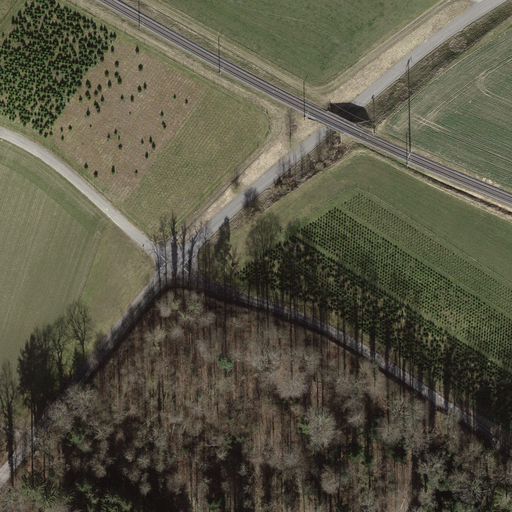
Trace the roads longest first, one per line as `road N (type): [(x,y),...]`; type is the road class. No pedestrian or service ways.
road 1 (tertiary): [(0,479),(196,243),(415,57),(498,0)]
road 2 (track): [(511,450),(333,333),(188,275),(46,156),(0,132)]
road 3 (track): [(451,0),(331,90),(313,93),(143,0)]
road 4 (track): [(160,255),(275,134),(278,119),(265,106)]
